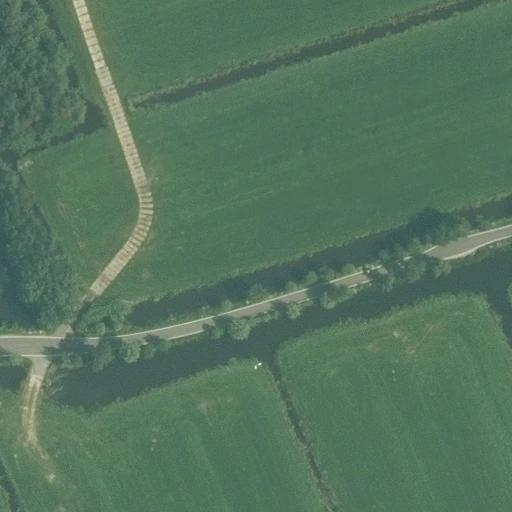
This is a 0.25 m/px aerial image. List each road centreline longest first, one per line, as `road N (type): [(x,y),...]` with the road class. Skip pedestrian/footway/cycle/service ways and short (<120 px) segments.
road 1 (unclassified): [(0,346),(179,329),(511,234)]
road 2 (track): [(78,0),(141,182),(144,224),(75,313),(66,342)]
road 3 (track): [(66,342),(38,374),(32,413),(74,511)]
